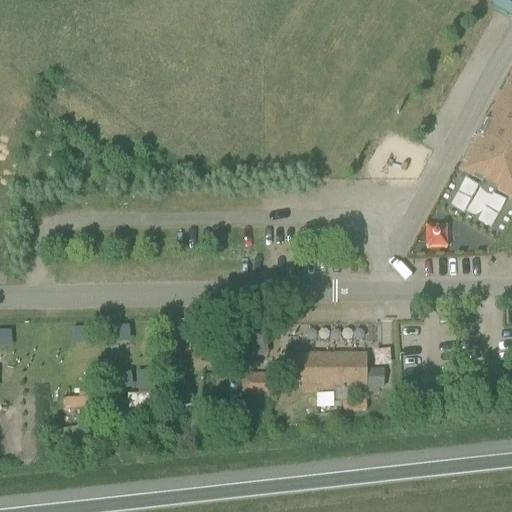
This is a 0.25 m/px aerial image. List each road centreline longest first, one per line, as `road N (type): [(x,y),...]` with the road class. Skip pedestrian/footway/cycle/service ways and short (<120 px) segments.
road 1 (unclassified): [(511,290),(0,300)]
road 2 (motorway): [(511,462),(71,511)]
